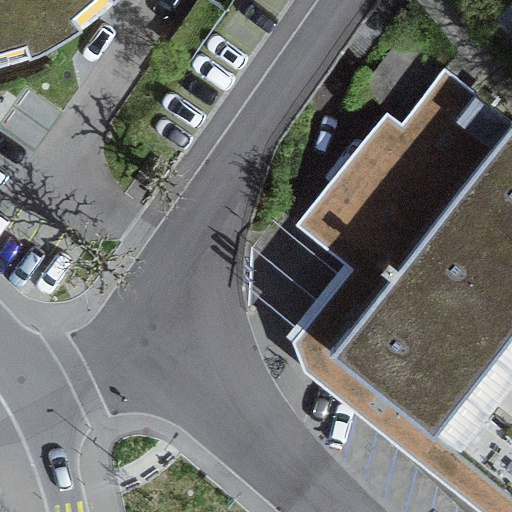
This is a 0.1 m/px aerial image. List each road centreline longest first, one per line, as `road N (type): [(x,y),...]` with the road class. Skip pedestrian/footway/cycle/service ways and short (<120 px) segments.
road 1 (residential): [(158,348),(178,280),(214,205),(346,0)]
road 2 (residential): [(337,511),(158,348)]
road 3 (residential): [(38,400),(158,348)]
